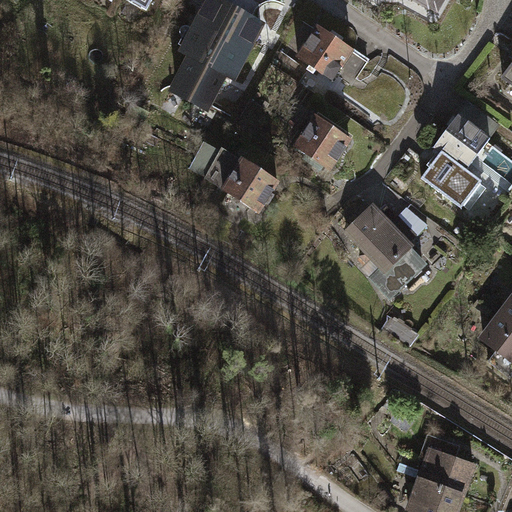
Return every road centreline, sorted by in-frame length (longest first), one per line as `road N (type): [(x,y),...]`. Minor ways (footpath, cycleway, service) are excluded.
road 1 (track): [(0,394),(50,408),(198,421),(241,434),(314,484)]
road 2 (residential): [(498,0),(374,176),(331,201)]
